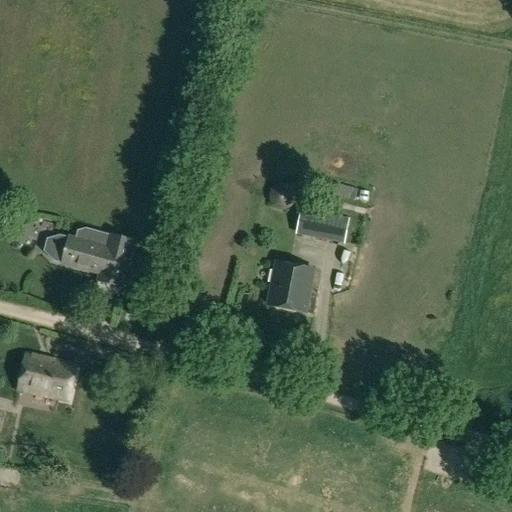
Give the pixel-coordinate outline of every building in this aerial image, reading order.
[(342,177),(341,191),(355,191),(356,177),(342,177)] [(270,198),(270,200),(270,202),(270,204),(271,206),(272,207),(273,209),(275,210),(276,211),(278,212),(280,212),(282,212),(283,212),(285,212),(287,211),(289,210),(290,209),(291,207),(292,206),(293,204),(293,202),(293,200),(293,198),(293,197),(292,195),(291,193),(290,192),(289,191),(287,190),(285,189),(283,189),(282,189),(280,189),(278,189),(276,190),(275,191),(273,192),(272,193),(271,195),(270,197),(270,198)] [(296,235),(345,245),(350,219),(301,210),(296,235)] [(127,267),(134,243),(118,238),(86,229),(77,231),(75,239),(68,238),(58,235),(47,240),(44,252),(54,262),(61,264),(99,274),(97,282),(123,289),(129,268),(127,267)] [(275,261),(266,307),(307,315),(316,269),(275,261)] [(68,403),(77,366),(27,355),(19,393),(68,403)]
